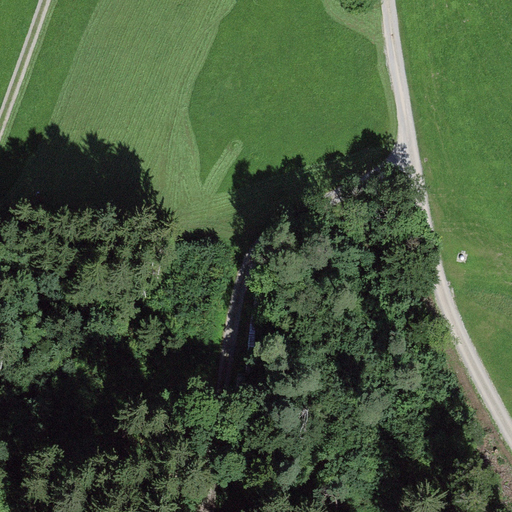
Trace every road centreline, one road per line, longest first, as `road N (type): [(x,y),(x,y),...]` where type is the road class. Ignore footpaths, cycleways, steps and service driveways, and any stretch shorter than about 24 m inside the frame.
road 1 (track): [(511,429),(436,280),(389,0)]
road 2 (track): [(215,511),(244,299),(256,274),(410,157)]
road 3 (track): [(0,122),(43,0)]
